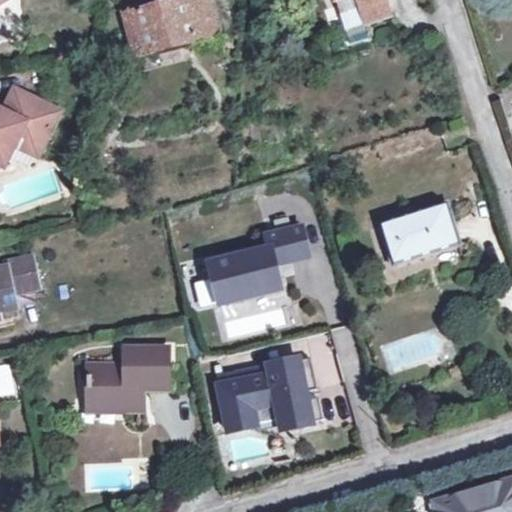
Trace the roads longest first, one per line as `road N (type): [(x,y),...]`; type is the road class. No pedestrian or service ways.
road 1 (residential): [(217,511),(511,427)]
road 2 (residential): [(442,0),(511,203)]
